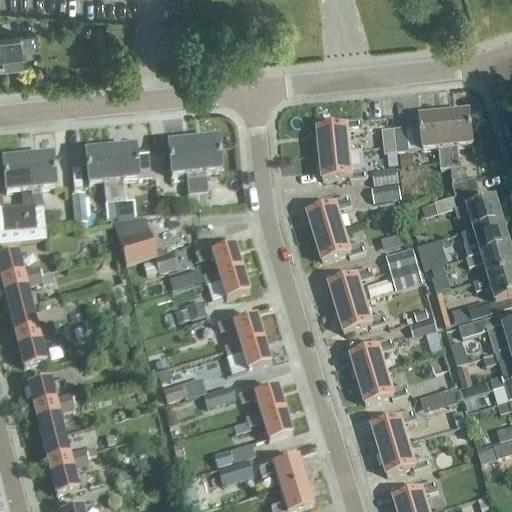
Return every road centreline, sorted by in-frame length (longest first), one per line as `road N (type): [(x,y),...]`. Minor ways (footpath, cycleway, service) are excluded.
road 1 (residential): [(352,511),(274,252),(252,93)]
road 2 (residential): [(0,118),(252,93)]
road 3 (residential): [(252,93),(495,68)]
